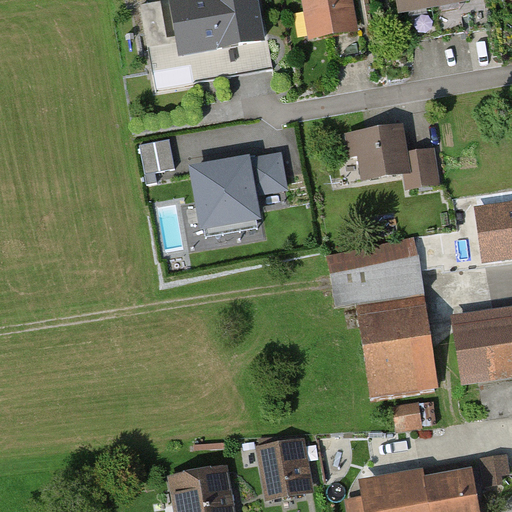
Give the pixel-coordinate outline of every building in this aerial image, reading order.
[(262,0),(192,0),(143,9),(155,72),(191,65),(194,84),(275,69),(262,0)] [(354,26),(349,0),(307,0),(314,33),(331,30),(337,64),(368,59),(361,24),(354,26)] [(466,0),(393,0),(398,24),(469,12),(466,0)] [(412,181),(403,130),(352,139),(361,190),(412,181)] [(169,140),(140,147),(149,186),(158,184),(156,174),(175,170),(169,140)] [(441,189),(435,152),(409,157),(416,194),(441,189)] [(280,157),(195,173),(205,228),(260,218),(255,195),(286,190),(280,157)] [(511,208),(483,213),(489,260),(511,256),(511,208)] [(421,230),(338,248),(348,299),(432,282),(421,230)] [(473,328),(459,330),(467,382),(477,381),(486,420),(511,416),(511,310),(473,316),(473,328)] [(439,395),(425,315),(356,327),(370,407),(439,395)] [(419,408),(391,412),(396,438),(423,434),(419,408)] [(302,446),(258,455),(268,508),(312,499),(302,446)] [(502,461),(481,464),(485,492),(506,489),(502,461)] [(235,511),(228,472),(200,477),(171,483),(177,511),(235,511)] [(340,477),(327,478),(328,487),(341,486),(340,477)] [(475,511),(471,482),(359,501),(361,511),(475,511)]
